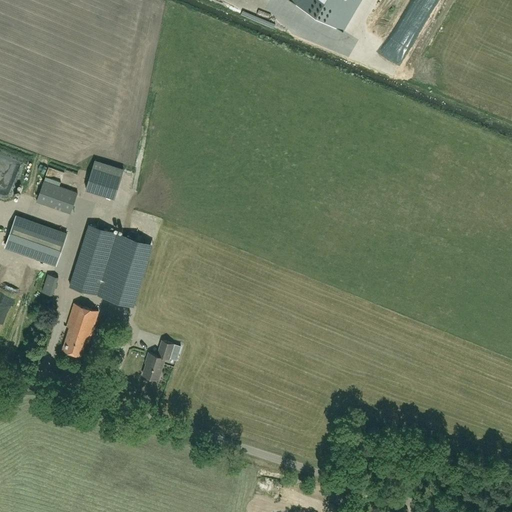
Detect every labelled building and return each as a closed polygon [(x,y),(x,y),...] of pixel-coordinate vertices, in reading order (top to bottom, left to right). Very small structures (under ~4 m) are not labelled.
[(291,0),(343,30),(360,0),(291,0)] [(350,50),(354,44),(348,40),(344,47),(350,50)] [(0,190),(9,193),(18,164),(0,157),(0,190)] [(117,199),(126,169),(97,160),(88,190),(117,199)] [(70,214),(78,192),(43,180),(36,202),(70,214)] [(16,215),(5,248),(56,266),(68,233),(16,215)] [(124,303),(144,241),(89,224),(70,286),(124,303)] [(53,295),(59,278),(48,274),(42,292),(53,295)] [(36,277),(32,284),(38,286),(41,280),(36,277)] [(88,343),(98,311),(74,303),(67,326),(70,327),(63,349),(82,355),(86,342),(88,343)] [(162,339),(160,347),(158,355),(149,352),(147,359),(148,359),(143,374),(158,379),(165,357),(169,358),(174,343),(162,339)]
